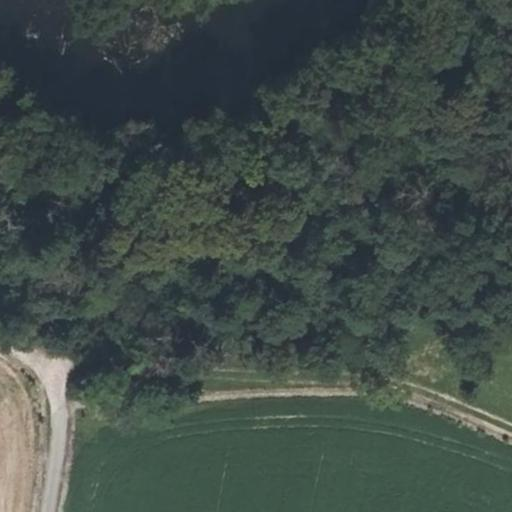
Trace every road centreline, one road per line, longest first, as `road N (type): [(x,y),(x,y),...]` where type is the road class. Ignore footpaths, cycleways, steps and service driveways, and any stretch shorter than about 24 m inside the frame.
road 1 (track): [(61,370),(371,381),(511,432)]
road 2 (track): [(47,511),(66,393),(61,370),(0,326)]
